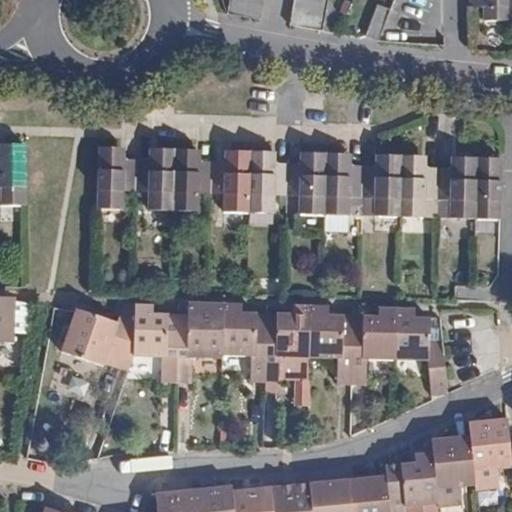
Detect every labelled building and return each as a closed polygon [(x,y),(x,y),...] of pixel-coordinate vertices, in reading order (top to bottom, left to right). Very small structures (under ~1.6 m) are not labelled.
[(240,0),(230,0),(229,12),(261,18),(264,5),(240,0)] [(312,0),(295,0),(294,10),(326,16),(328,3),(312,0)] [(471,0),(472,6),(485,6),(485,20),(511,19),(510,0),(471,0)] [(367,33),(380,40),(391,8),(379,3),(367,33)] [(294,10),(291,24),(323,30),(326,16),(294,10)] [(0,202),(0,206),(25,206),(24,145),(6,146),(5,152),(0,151),(0,201),(0,202)] [(122,191),(137,192),(138,160),(125,160),(125,156),(117,156),(117,149),(100,148),(99,209),(123,209),(122,191)] [(148,210),(175,210),(176,150),(156,150),(157,156),(149,156),(150,161),(138,160),(137,192),(149,192),(148,210)] [(198,194),(213,194),(214,162),(199,162),(200,158),(193,158),(193,151),(176,150),(175,210),(198,211),(198,194)] [(250,213),(251,153),(232,152),(231,158),(225,159),(225,163),(214,162),(213,194),(224,195),(224,212),(250,213)] [(288,196),(289,165),(276,164),(276,160),(268,159),(268,154),(251,153),(250,213),(274,214),(274,196),(288,196)] [(326,215),(327,156),(307,154),(307,160),(300,161),(300,165),(289,165),(288,196),(299,196),(299,214),(326,215)] [(363,198),(364,168),(350,167),(349,163),(343,162),(342,156),(327,156),(326,215),(348,216),(348,198),(363,198)] [(401,217),(403,157),(382,156),(382,162),(375,163),(374,167),(364,168),(363,198),(374,198),(373,216),(401,217)] [(439,219),(440,169),(425,169),(425,164),(418,164),(418,158),(403,157),(401,217),(439,219)] [(476,220),(478,159),(458,159),(458,165),(451,165),(450,169),(440,169),(439,219),(476,220)] [(499,160),(478,159),(476,220),(498,221),(499,160)] [(288,214),(288,196),(274,196),(274,214),(288,214)] [(273,229),(274,214),(250,213),(250,229),(273,229)] [(489,302),(489,289),(456,288),(456,301),(489,302)] [(26,337),(28,305),(14,302),(14,299),(0,298),(0,343),(12,344),(12,336),(26,337)] [(191,358),(222,359),(222,355),(223,305),(187,303),(188,315),(178,315),(176,383),(191,384),(191,358)] [(128,371),(134,356),(135,306),(123,305),(117,323),(101,318),(76,310),(75,313),(61,351),(102,366),(104,363),(128,371)] [(250,383),(264,383),(265,314),(242,313),(241,305),(234,305),(223,305),(222,355),(251,356),(250,383)] [(161,383),(176,383),(178,315),(153,314),(153,306),(135,306),(134,356),(161,358),(161,383)] [(280,357),(309,358),(310,308),(292,307),(291,315),(265,314),(264,383),(279,383),(280,357)] [(336,385),(351,385),(353,317),(328,316),(327,308),(310,308),(309,358),(337,359),(336,385)] [(366,360),(395,360),(396,310),(378,309),(377,317),(353,317),(351,385),(365,386),(366,360)] [(431,396),(447,393),(440,329),(429,330),(429,319),(414,318),(414,311),(396,310),(395,360),(427,361),(431,396)] [(312,406),(313,388),(296,387),(295,405),(312,406)] [(506,419),(469,423),(471,436),(475,487),(476,492),(499,490),(497,471),(511,470),(506,419)] [(456,438),(431,440),(433,454),(438,505),(438,508),(461,506),(460,487),(475,487),(471,436),(456,438)] [(415,464),(385,467),(386,472),(386,477),(390,511),(405,511),(405,507),(438,505),(433,454),(415,456),(415,464)] [(390,511),(386,477),(348,481),(350,511),(390,511)] [(350,511),(348,481),(309,485),(311,511),(350,511)] [(311,511),(309,485),(271,488),(272,511),(311,511)] [(234,511),(233,492),(232,487),(216,488),(194,490),(195,511),(234,511)] [(272,511),(271,488),(233,492),(234,511),(272,511)] [(195,511),(194,490),(171,492),(155,494),(157,511),(195,511)]
